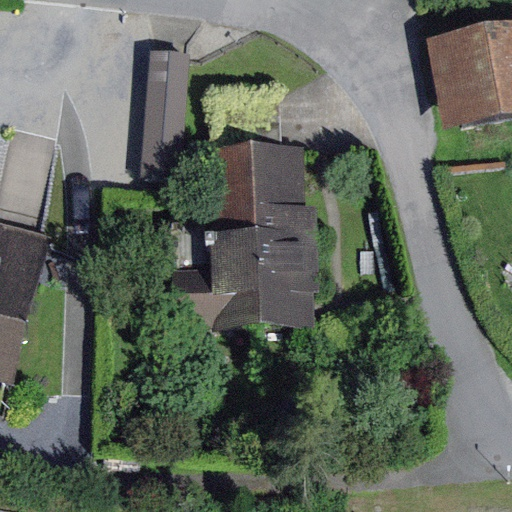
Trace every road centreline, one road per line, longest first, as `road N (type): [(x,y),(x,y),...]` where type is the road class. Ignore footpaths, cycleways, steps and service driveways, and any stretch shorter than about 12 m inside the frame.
road 1 (residential): [(350,32),(392,103),(460,342),(489,405),(511,423)]
road 2 (residential): [(213,0),(294,12),(350,32)]
